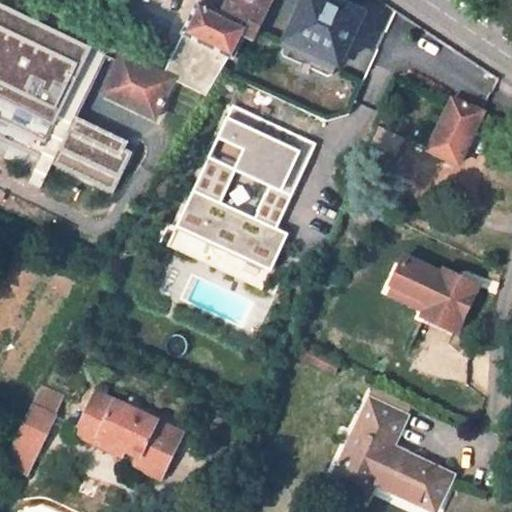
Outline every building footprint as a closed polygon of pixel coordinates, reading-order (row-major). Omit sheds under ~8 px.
[(206,95),(230,56),(234,58),(243,36),(252,40),(270,0),(229,0),(221,17),(198,6),(165,75),(206,95)] [(361,13),(332,0),(306,0),(282,54),(332,77),(361,13)] [(0,142),(1,143),(4,136),(14,141),(11,147),(39,161),(50,138),(64,145),(53,168),(114,197),(134,155),(126,151),(129,145),(78,120),(108,59),(0,7),(0,142)] [(156,122),(176,80),(124,54),(104,97),(156,122)] [(454,95),(430,148),(458,161),(482,108),(454,95)] [(307,142),(233,108),(209,161),(237,174),(223,206),(194,193),(169,248),(265,293),(291,238),(278,232),(268,227),(307,142)] [(396,154),(405,138),(378,124),(369,141),(396,154)] [(4,136),(1,143),(11,147),(14,141),(4,136)] [(50,138),(39,161),(53,168),(64,145),(50,138)] [(317,147),(307,142),(268,227),(278,232),(317,147)] [(443,275),(405,258),(392,286),(429,303),(424,313),(422,317),(456,333),(478,287),(463,280),(461,283),(443,275)] [(463,280),(445,271),(443,275),(461,283),(463,280)] [(429,303),(392,286),(387,295),(424,313),(429,303)] [(435,510),(453,474),(395,445),(408,416),(414,402),(377,385),(371,398),(333,481),(369,499),(377,481),(435,510)] [(136,467),(162,479),(182,435),(98,393),(80,428),(127,452),(139,459),(136,467)] [(17,435),(40,446),(53,420),(30,409),(17,435)] [(124,458),(127,452),(80,428),(77,435),(124,458)]
